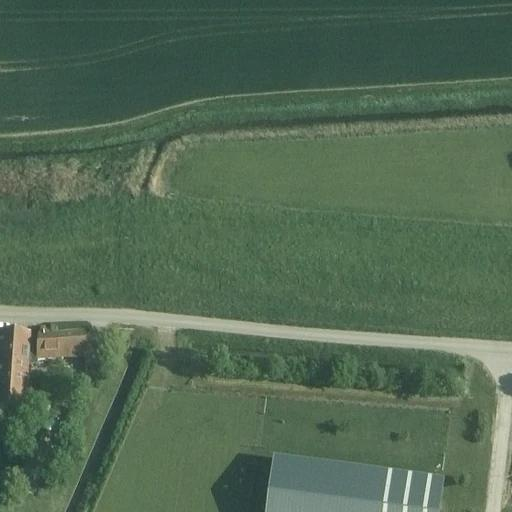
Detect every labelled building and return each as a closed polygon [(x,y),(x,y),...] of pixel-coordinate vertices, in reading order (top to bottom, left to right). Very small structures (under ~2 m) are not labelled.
[(49,336),(88,332),(86,320),(48,324),(49,336)] [(85,334),(38,338),(37,362),(59,360),(94,357),(91,338),(86,339),(85,334)] [(0,412),(23,414),(30,340),(0,337),(0,412)] [(48,480),(53,443),(28,440),(24,470),(24,477),(38,479),(48,480)] [(266,511),(431,511),(435,486),(273,464),(266,511)] [(17,470),(15,489),(36,492),(38,479),(24,477),(24,470),(17,470)]
